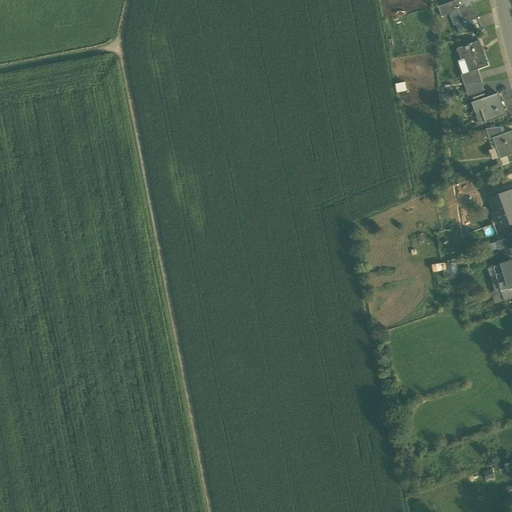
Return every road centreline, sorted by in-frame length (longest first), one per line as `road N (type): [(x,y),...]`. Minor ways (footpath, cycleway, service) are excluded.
road 1 (track): [(130,0),(121,45),(210,511)]
road 2 (track): [(121,45),(0,69)]
